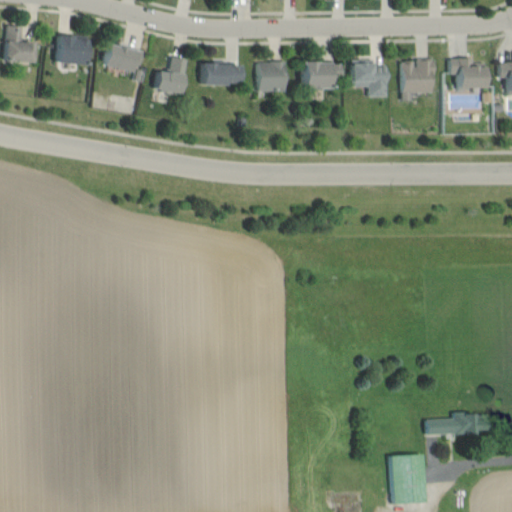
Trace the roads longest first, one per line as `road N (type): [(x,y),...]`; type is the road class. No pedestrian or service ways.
road 1 (residential): [(0,130),(229,174),(511,171)]
road 2 (residential): [(511,20),(202,27),(87,0)]
